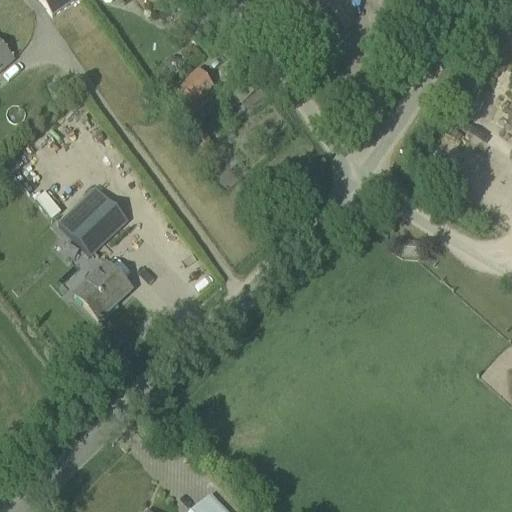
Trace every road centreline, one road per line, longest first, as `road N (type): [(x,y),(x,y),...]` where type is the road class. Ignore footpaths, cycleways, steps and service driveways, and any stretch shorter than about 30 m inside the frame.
road 1 (unclassified): [(16,511),(363,185)]
road 2 (unclassified): [(363,185),(226,0)]
road 3 (unclassified): [(363,185),(473,0)]
road 4 (unclassified): [(511,276),(363,185)]
